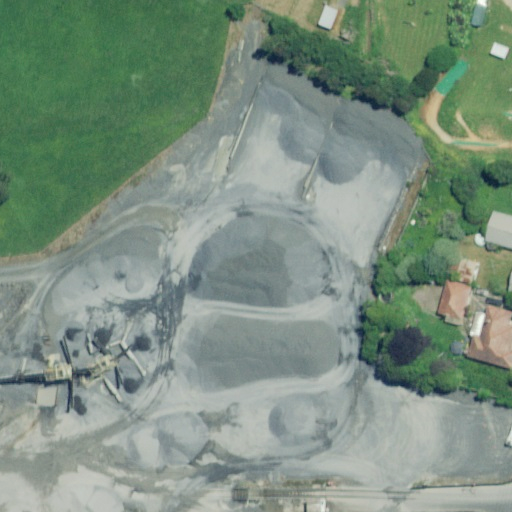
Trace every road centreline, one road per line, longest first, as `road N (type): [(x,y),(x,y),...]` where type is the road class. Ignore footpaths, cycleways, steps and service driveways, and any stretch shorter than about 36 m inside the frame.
road 1 (unknown): [(511,451),(250,436),(150,447)]
road 2 (unknown): [(150,447),(0,416)]
